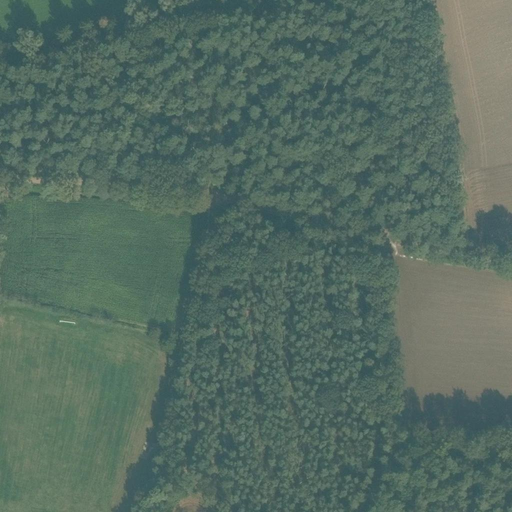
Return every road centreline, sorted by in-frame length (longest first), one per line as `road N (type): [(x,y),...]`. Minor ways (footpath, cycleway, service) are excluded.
road 1 (track): [(209,194),(511,265)]
road 2 (track): [(0,176),(209,194)]
road 3 (track): [(209,194),(186,315)]
